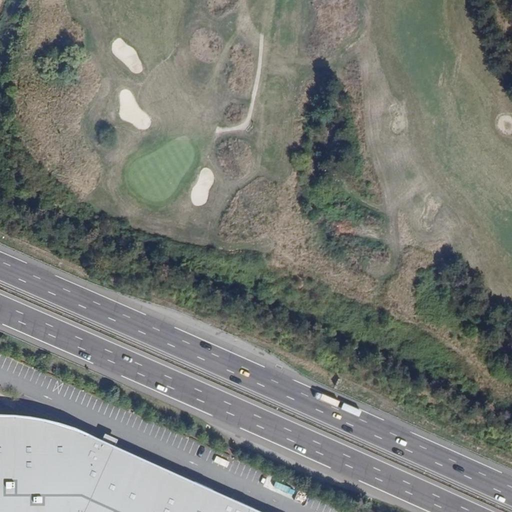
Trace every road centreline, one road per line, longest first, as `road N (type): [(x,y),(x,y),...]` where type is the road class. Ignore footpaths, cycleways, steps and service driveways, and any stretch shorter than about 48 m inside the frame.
road 1 (motorway): [(511,494),(0,266)]
road 2 (motorway): [(0,309),(455,511)]
